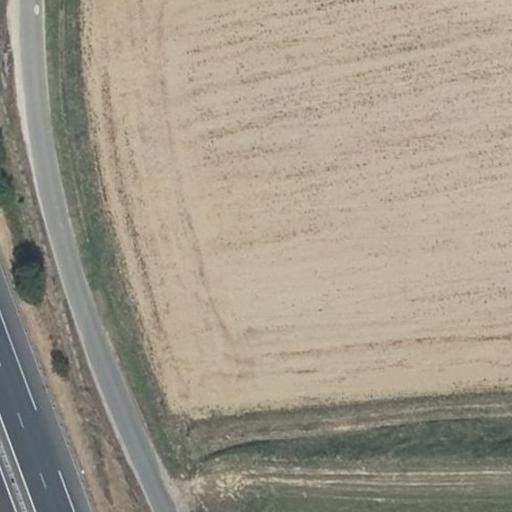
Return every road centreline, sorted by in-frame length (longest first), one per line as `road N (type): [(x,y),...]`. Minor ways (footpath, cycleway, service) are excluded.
road 1 (residential): [(31,0),(42,163),(75,288),(170,511)]
road 2 (motorway): [(54,511),(0,365)]
